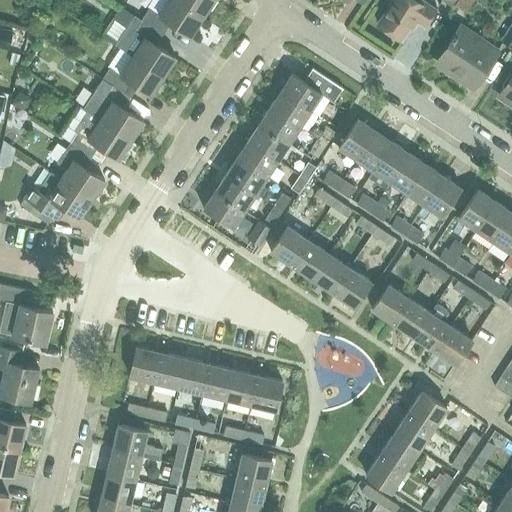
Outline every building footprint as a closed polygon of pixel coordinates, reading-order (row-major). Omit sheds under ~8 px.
[(149,8),(142,19),(164,33),(171,23),(190,36),(203,17),(177,0),(168,0),(159,14),(149,8)] [(177,0),(203,17),(214,0),(177,0)] [(336,20),(346,2),(343,0),(336,0),(327,15),(336,20)] [(425,26),(436,9),(421,0),(389,0),(388,2),(392,4),(378,24),(401,39),(414,19),(425,26)] [(134,14),(114,44),(120,48),(132,56),(164,76),(176,57),(156,44),(164,33),(142,19),(134,14)] [(511,44),(511,23),(503,38),(511,44)] [(472,87),(497,50),(460,26),(438,59),(460,73),(457,77),(472,87)] [(0,27),(0,46),(7,48),(12,30),(0,27)] [(103,78),(110,83),(125,93),(132,82),(152,95),(164,76),(132,56),(120,74),(110,67),(103,78)] [(279,78),(274,85),(311,110),(321,94),(333,101),(342,88),(343,87),(312,67),(311,68),(312,68),(304,81),(291,73),(285,82),(279,78)] [(511,104),(511,74),(498,95),(511,104)] [(103,78),(83,108),(87,111),(132,140),(144,121),(124,108),(131,97),(125,93),(110,83),(103,78)] [(275,98),(270,106),(300,126),(311,110),(274,85),(269,93),(275,98)] [(19,91),(12,102),(22,108),(29,98),(19,91)] [(252,119),(289,143),(300,126),(270,106),(264,115),(257,111),(252,119)] [(71,142),(93,156),(100,146),(119,159),(132,140),(90,112),(87,111),(75,130),(77,132),(71,142)] [(338,147),(356,159),(376,129),(358,118),(338,147)] [(248,140),(278,160),(289,143),(252,119),(247,127),(253,131),(248,140)] [(326,125),(317,138),(326,144),(335,131),(326,125)] [(356,159),(373,170),(393,141),(376,129),(356,159)] [(15,130),(5,130),(5,141),(15,140),(15,130)] [(326,144),(317,138),(309,151),(317,157),(326,144)] [(235,144),(230,152),(267,176),(278,160),(248,140),(242,149),(235,144)] [(373,170),(390,181),(410,152),(393,141),(373,170)] [(67,169),(61,178),(93,199),(105,180),(85,167),(93,156),(71,142),(57,163),(67,169)] [(255,193),(256,193),(267,200),(273,191),(261,184),(267,176),(230,152),(225,160),(231,164),(226,173),(255,193)] [(407,192),(427,163),(410,152),(390,181),(407,192)] [(308,161),(299,174),(307,180),(316,167),(308,161)] [(407,192),(424,204),(443,175),(427,163),(407,192)] [(323,179),(336,188),(342,179),(329,170),(323,179)] [(21,205),(48,222),(52,215),(53,216),(61,205),(80,217),(93,199),(61,178),(60,179),(51,173),(40,190),(33,186),(25,197),(25,198),(21,205)] [(208,186),(244,210),(255,193),(226,173),(220,182),(213,178),(208,186)] [(299,174),(290,188),(299,193),(307,180),(299,174)] [(443,175),(424,204),(442,216),(461,186),(443,175)] [(356,187),(342,179),(336,188),(350,197),(356,187)] [(244,210),(208,186),(203,193),(209,198),(203,207),(233,227),(244,210)] [(315,194),(331,205),(336,198),(320,187),(315,194)] [(477,229),(496,200),(478,188),(459,217),(477,229)] [(282,192),(273,205),(281,210),(290,197),(282,192)] [(357,202),(370,211),(376,201),(363,192),(357,202)] [(336,198),(331,205),(348,216),(353,209),(336,198)] [(477,229),(494,241),(511,212),(511,210),(496,200),(477,229)] [(390,210),(376,201),(370,211),(383,219),(390,210)] [(281,210),(273,205),(265,218),(273,224),(281,210)] [(511,212),(494,241),(510,252),(511,249),(511,212)] [(356,222),(372,233),(377,225),(361,214),(356,222)] [(397,215),(391,224),(404,233),(410,224),(397,215)] [(259,220),(248,237),(259,244),(271,228),(259,220)] [(424,233),(410,224),(404,233),(417,242),(424,233)] [(292,264),(309,239),(287,225),(270,250),(292,264)] [(377,225),(372,233),(389,244),(394,236),(377,225)] [(292,264),(312,278),(329,253),(309,239),(292,264)] [(445,247),(438,256),(452,265),(458,256),(445,247)] [(412,259),(428,270),(433,263),(417,252),(412,259)] [(312,278),(333,292),(350,266),(329,253),(312,278)] [(471,265),(458,256),(452,265),(465,274),(471,265)] [(450,274),(433,263),(428,270),(445,281),(450,274)] [(350,266),(333,292),(354,306),(371,280),(350,266)] [(485,288),(492,278),(479,269),(472,279),(485,288)] [(506,287),(492,278),(485,288),(499,297),(506,287)] [(453,286),(469,297),(474,290),(458,279),(453,286)] [(0,324),(0,331),(13,334),(12,335),(45,343),(53,311),(31,307),(35,291),(0,283),(0,299),(5,301),(0,324)] [(393,322),(410,297),(389,283),(372,308),(393,322)] [(491,301),(474,290),(469,297),(486,308),(491,301)] [(393,322),(414,336),(431,311),(410,297),(393,322)] [(414,336),(434,350),(451,324),(443,319),(448,311),(436,303),(431,311),(414,336)] [(472,339),(451,324),(434,350),(455,364),(472,339)] [(0,394),(32,402),(39,368),(20,364),(23,350),(0,344),(0,366),(4,368),(0,386),(0,394)] [(154,381),(162,351),(136,345),(129,375),(154,381)] [(162,351),(154,381),(178,387),(186,357),(162,351)] [(186,357),(178,387),(202,392),(209,362),(186,357)] [(209,362),(202,392),(226,398),(233,368),(209,362)] [(500,375),(511,382),(511,369),(507,366),(500,375)] [(233,368),(226,398),(250,404),(258,374),(233,368)] [(258,374),(250,404),(276,410),(283,380),(258,374)] [(511,382),(500,375),(494,385),(511,396),(511,382)] [(355,386),(356,408),(374,407),(373,386),(355,386)] [(407,411),(433,428),(447,407),(422,390),(407,411)] [(127,411),(146,415),(148,407),(129,402),(127,411)] [(167,411),(148,407),(146,415),(165,420),(167,411)] [(419,449),(433,428),(407,411),(394,432),(419,449)] [(175,422),(194,427),(196,418),(177,413),(175,422)] [(0,444),(20,449),(26,425),(0,418),(0,444)] [(196,418),(194,427),(214,431),(216,423),(196,418)] [(118,423),(112,448),(160,459),(163,448),(145,444),(148,430),(118,423)] [(242,438),(244,429),(225,425),(223,434),(242,438)] [(244,429),(242,438),(262,443),(264,434),(244,429)] [(462,448),(469,453),(480,436),(474,431),(462,448)] [(406,469),(419,449),(394,432),(380,452),(406,469)] [(477,457),(484,462),(495,445),(488,441),(477,457)] [(178,443),(173,462),(182,464),(187,445),(178,443)] [(20,449),(0,444),(0,470),(14,474),(20,449)] [(195,447),(190,466),(199,468),(203,449),(195,447)] [(160,459),(112,448),(106,472),(136,479),(142,455),(160,459)] [(469,453),(462,448),(452,464),(459,469),(469,453)] [(242,452),(236,477),(266,484),(272,459),(242,452)] [(406,469),(380,452),(366,473),(391,490),(406,469)] [(473,478),(484,462),(477,457),(466,474),(473,478)] [(182,464),(173,462),(169,482),(178,484),(182,464)] [(199,468),(190,466),(185,485),(194,487),(199,468)] [(106,472),(101,496),(131,503),(136,479),(106,472)] [(435,489),(443,494),(453,477),(446,472),(444,475),(439,472),(434,479),(431,477),(427,483),(435,489)] [(266,484),(236,477),(230,501),(260,508),(266,484)] [(449,498),(457,503),(468,487),(460,482),(449,498)] [(361,491),(378,502),(383,494),(366,483),(361,491)] [(511,484),(500,502),(511,510),(511,484)] [(443,494),(435,489),(424,505),(431,510),(443,494)] [(167,491),(162,511),(168,511),(170,511),(175,493),(167,491)] [(0,511),(5,511),(9,496),(0,494),(0,511)] [(383,494),(378,502),(393,511),(394,511),(399,505),(383,494)] [(183,495),(179,511),(188,511),(192,497),(183,495)] [(128,511),(131,503),(101,496),(96,511),(128,511)] [(450,511),(457,503),(449,498),(439,511),(450,511)] [(230,501),(227,511),(259,511),(260,508),(230,501)] [(511,511),(511,510),(500,502),(493,511),(511,511)]
